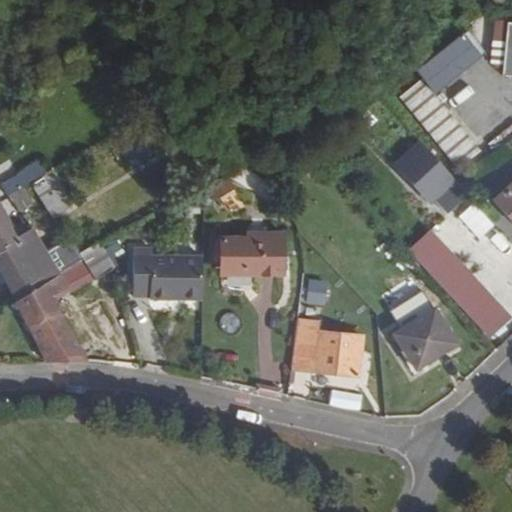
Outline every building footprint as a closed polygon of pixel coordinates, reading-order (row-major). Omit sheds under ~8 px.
[(511,24),(509,24),(495,21),(491,67),(504,68),(504,74),(511,74),(511,24)] [(419,72),(437,93),(484,54),(468,33),(419,72)] [(420,82),(399,97),(460,165),(479,146),(420,82)] [(436,213),(457,193),(451,187),(421,155),(395,180),(406,191),(411,187),(436,213)] [(54,167),(30,179),(50,219),(74,207),(54,167)] [(215,202),(236,189),(227,175),(206,187),(215,202)] [(511,188),(496,204),(511,218),(511,188)] [(29,209),(22,195),(7,204),(16,217),(29,209)] [(456,223),(502,272),(511,263),(511,245),(474,206),(456,223)] [(14,245),(0,218),(0,256),(16,248),(14,245)] [(511,315),(430,230),(407,251),(491,339),(511,318),(511,315)] [(47,245),(52,255),(68,246),(63,237),(47,245)] [(25,238),(14,245),(16,248),(0,256),(0,287),(28,271),(27,269),(39,262),(25,238)] [(241,245),(213,245),(213,283),(275,283),(274,240),(241,239),(241,245)] [(28,271),(0,287),(0,290),(9,309),(41,292),(52,286),(44,272),(74,254),(68,246),(52,255),(39,262),(27,269),(28,271)] [(110,277),(96,250),(78,261),(82,270),(52,286),(41,292),(9,309),(42,368),(48,367),(79,368),(74,360),(46,305),(44,300),(81,286),(77,277),(83,274),(93,289),(110,277)] [(194,304),(195,258),(144,258),(144,252),(128,252),(127,298),(142,298),(143,303),(194,304)] [(46,305),(93,289),(83,274),(77,277),(81,286),(44,300),(46,305)] [(323,307),(328,283),(309,279),(304,302),(323,307)] [(453,350),(432,316),(395,340),(416,374),(453,350)] [(291,327),(287,376),(353,381),(355,344),(315,341),(316,328),(291,327)] [(79,368),(94,369),(92,356),(74,360),(79,368)] [(67,404),(65,422),(83,424),(85,406),(67,404)]
